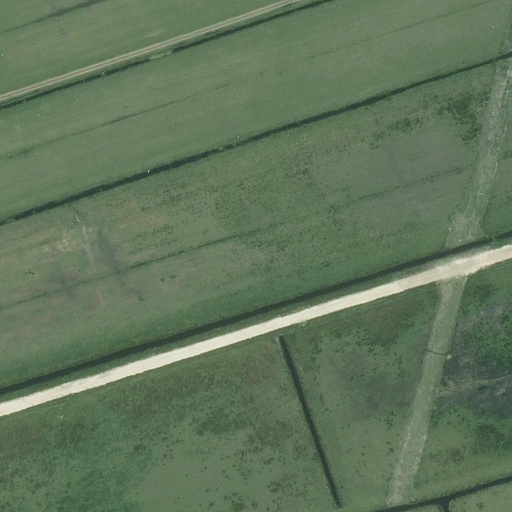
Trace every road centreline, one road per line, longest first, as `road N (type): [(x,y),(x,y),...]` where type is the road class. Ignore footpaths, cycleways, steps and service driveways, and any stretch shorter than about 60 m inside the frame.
road 1 (track): [(0,408),(511,251)]
road 2 (track): [(294,0),(0,98)]
